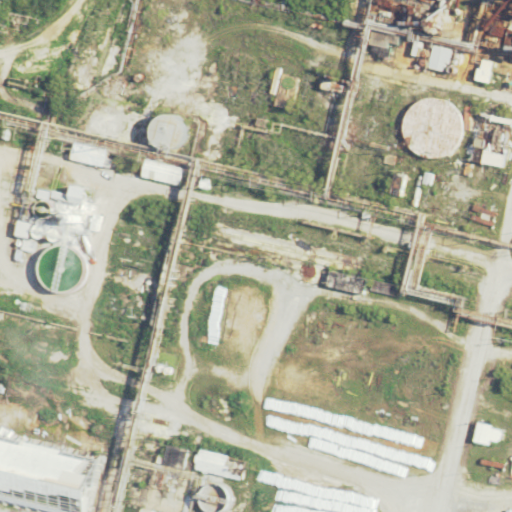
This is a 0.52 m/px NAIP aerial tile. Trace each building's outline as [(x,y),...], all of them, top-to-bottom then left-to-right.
[(156,30),(152,28),(146,22),(144,17),(142,8),(145,0),(182,0),(184,3),(185,7),(185,14),(184,18),(179,25),(172,29),(164,31),(156,30)] [(381,5),(382,0),(399,0),(403,1),(400,10),(381,5)] [(435,31),(434,30),(430,27),(429,23),(429,19),(430,15),(433,12),(437,10),(441,10),(445,11),(449,16),(450,20),(449,24),(447,28),(444,30),(440,31),(435,31)] [(143,83),(140,81),(134,75),(131,70),(130,62),(130,57),(133,51),(138,45),(146,42),(154,42),(162,45),(168,50),(171,56),(172,62),(171,68),(170,72),(165,79),(159,83),(151,84),(143,83)] [(443,60),(441,69),(427,65),(432,43),(450,47),(447,61),(443,60)] [(476,66),(479,66),(481,57),(491,60),(489,69),(491,69),(488,81),(474,78),(476,66)] [(272,104),(280,72),(297,76),(290,108),(272,104)] [(277,95),(282,75),(276,74),(271,93),(277,95)] [(319,86),(322,78),(328,80),(326,88),(319,86)] [(418,152),(413,149),(407,143),(404,138),(402,129),(402,120),(405,113),(410,105),(414,101),(419,98),(427,96),(433,96),(439,97),(444,99),(449,102),(454,106),(457,111),(459,116),(461,122),(461,127),(460,133),(458,139),(455,144),(450,149),(446,152),(437,155),(432,155),(426,155),(418,152)] [(363,136),(360,135),(358,133),(357,131),(355,129),(354,126),(354,123),(354,120),(355,118),(356,115),(358,113),(360,111),(363,110),(365,109),(368,108),(371,109),(373,109),(376,111),(378,112),(380,115),(381,117),(382,120),(383,123),(382,126),(381,128),(380,131),(379,133),(376,135),(374,136),(371,137),(369,137),(366,137),(363,136)] [(469,158),(480,111),(510,118),(500,165),(469,158)] [(154,140),(152,137),(151,130),(152,124),(155,118),(161,114),(168,112),(174,114),(180,117),(184,123),(186,129),(184,136),(181,142),(175,146),(168,147),(162,146),(156,143),(154,140)] [(123,135),(121,134),(119,131),(117,128),(117,124),(118,120),(121,117),(125,115),(129,115),(133,117),(136,120),(137,123),(137,127),(136,131),(131,135),(127,136),(123,135)] [(254,123),(256,116),(265,118),(263,125),(254,123)] [(0,136),(2,124),(9,126),(6,137),(0,136)] [(102,164),(101,165),(69,157),(73,141),(105,148),(103,156),(109,157),(107,165),(102,164)] [(382,161),(384,152),(393,154),(391,163),(382,161)] [(144,157),(183,167),(179,184),(140,174),(142,165),(135,163),(136,157),(144,159),(144,157)] [(350,189),(348,188),(346,186),(344,184),(343,181),(342,179),(341,176),(341,173),(342,170),(343,168),(345,165),(347,164),(350,162),(353,161),(355,161),(358,161),(361,162),(363,163),(366,165),(367,167),(369,169),(370,172),(370,175),(370,178),(369,181),(368,183),(366,185),(364,187),(362,189),(359,190),(356,190),(353,190),(350,189)] [(421,182),(424,170),(431,172),(429,183),(421,182)] [(389,191),(394,171),(404,174),(399,194),(389,191)] [(411,204),(411,203),(410,203),(417,175),(417,174),(418,174),(419,174),(420,174),(420,175),(421,175),(421,176),(415,204),(414,204),(413,204),(412,204),(411,204)] [(198,185),(200,176),(209,178),(207,187),(198,185)] [(50,195),(51,189),(69,193),(71,183),(86,187),(82,203),(50,195)] [(36,195),(38,187),(49,190),(48,198),(36,195)] [(41,216),(39,215),(37,213),(35,210),(35,206),(36,203),(39,200),(42,199),(45,199),(49,200),(52,204),(53,208),(52,211),(50,214),(47,216),(44,217),(41,216)] [(68,209),(68,210),(69,213),(68,216),(64,218),(60,216),(59,213),(60,209),(64,207),(68,209)] [(89,229),(91,220),(89,220),(89,216),(91,216),(92,212),(100,214),(96,230),(89,229)] [(114,315),(137,218),(172,227),(149,324),(114,315)] [(15,233),(18,219),(31,222),(28,236),(15,233)] [(37,236),(36,236),(33,231),(34,226),(38,223),(43,224),(46,228),(46,233),(42,236),(37,236)] [(53,240),(52,239),(49,235),(50,230),(54,227),(59,228),(62,232),(61,237),(58,239),(53,240)] [(20,248),(22,238),(34,241),(32,250),(20,248)] [(48,287),(45,284),(40,279),(38,274),(37,267),(39,258),(42,252),(48,247),(53,244),(60,243),(65,244),(72,246),(77,250),(83,257),(85,267),(84,274),(80,282),(73,288),(64,291),(57,290),(48,287)] [(325,284),(329,269),(366,278),(362,293),(325,284)] [(368,288),(370,278),(400,285),(398,295),(368,288)] [(497,439),(497,441),(490,439),(489,444),(473,440),(477,421),(491,424),(490,427),(499,429),(499,431),(501,432),(499,439),(497,439)] [(54,511),(0,498),(0,434),(97,458),(83,511),(54,511)] [(155,461),(157,454),(163,455),(166,444),(187,449),(182,468),(155,461)] [(194,467),(196,462),(194,461),(196,454),(197,454),(199,448),(248,461),(246,468),(243,467),(240,479),(194,467)] [(211,511),(208,511),(205,510),(203,508),(201,506),(199,503),(198,500),(198,497),(198,494),(199,491),(201,488),(202,486),(205,484),(207,482),(210,481),(213,481),(216,481),(219,482),(222,483),(224,485),(226,487),(228,490),(229,493),(229,496),(229,499),(228,502),(227,505),(225,508),(222,509),(220,511),(217,511),(211,511)] [(134,497),(133,496),(132,495),(131,494),(131,493),(131,492),(130,491),(131,490),(131,489),(131,488),(132,487),(133,486),(134,486),(135,485),(136,485),(137,485),(138,486),(139,486),(140,487),(141,488),(142,489),(142,490),(142,491),(142,492),(142,493),(141,494),(141,495),(140,496),(139,496),(138,497),(136,497),(135,497),(134,497)]
